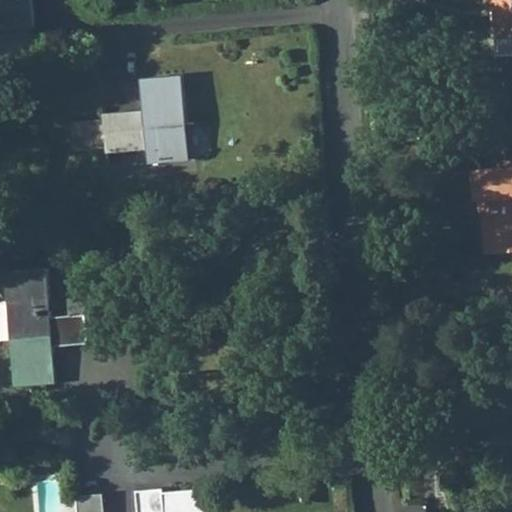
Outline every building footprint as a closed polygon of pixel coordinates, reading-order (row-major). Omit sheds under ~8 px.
[(0,0),(0,8),(4,58),(42,55),(37,0),(0,0)] [(511,0),(491,0),(492,5),(499,5),(499,20),(493,20),(494,37),(511,36),(511,0)] [(511,36),(494,37),(495,52),(511,51),(511,36)] [(149,112),(80,117),(81,136),(82,152),(153,147),(155,171),(196,168),(189,79),(147,82),(149,112)] [(511,166),(474,170),(476,198),(483,198),(484,213),(486,237),(509,236),(510,249),(511,249),(511,166)] [(509,236),(486,237),(487,251),(510,249),(509,236)] [(57,301),(0,307),(0,341),(13,341),(18,389),(64,385),(61,348),(93,346),(91,319),(58,320),(57,301)] [(213,511),(211,486),(170,489),(170,486),(142,487),(144,505),(128,506),(128,511),(213,511)] [(109,492),(81,494),(82,511),(128,511),(128,506),(110,508),(109,492)]
